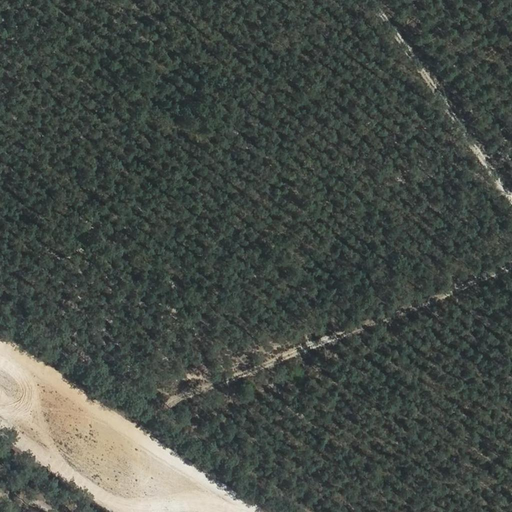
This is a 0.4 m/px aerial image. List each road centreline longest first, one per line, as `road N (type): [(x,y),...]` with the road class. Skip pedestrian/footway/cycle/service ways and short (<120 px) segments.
road 1 (track): [(160,400),(511,266)]
road 2 (track): [(372,0),(511,199)]
